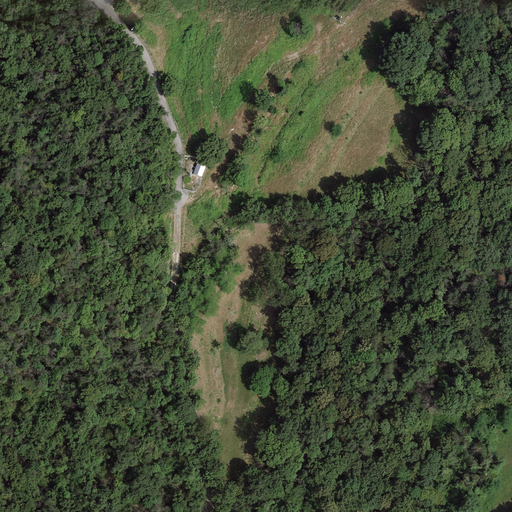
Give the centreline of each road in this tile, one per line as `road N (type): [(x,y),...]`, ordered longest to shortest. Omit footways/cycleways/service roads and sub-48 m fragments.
road 1 (track): [(176,219),(172,295),(205,511)]
road 2 (track): [(176,202),(203,193),(243,102),(282,59),(304,50),(330,7)]
road 3 (unclassified): [(94,0),(148,62),(178,145),(176,219)]
road 4 (track): [(172,295),(157,453),(120,511)]
